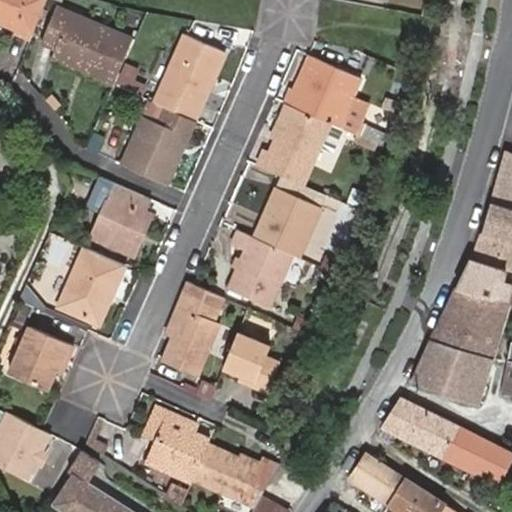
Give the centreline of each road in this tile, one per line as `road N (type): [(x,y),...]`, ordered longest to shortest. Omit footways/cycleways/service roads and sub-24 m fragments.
road 1 (residential): [(311,511),(448,270),(511,21)]
road 2 (residential): [(291,0),(132,365),(106,377)]
road 3 (unknown): [(504,67),(373,19),(288,16)]
